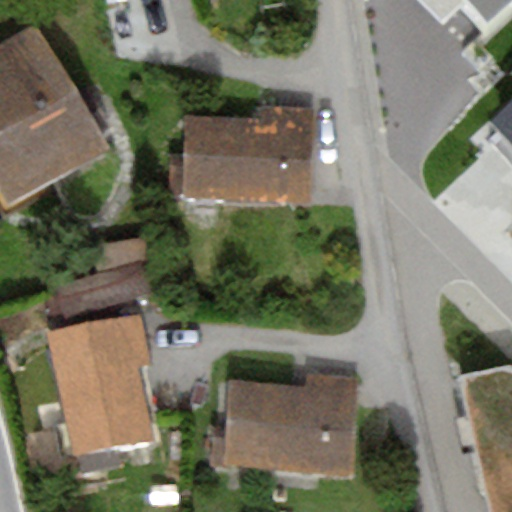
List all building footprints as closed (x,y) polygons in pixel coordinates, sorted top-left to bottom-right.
[(511,23),(511,0),(434,0),(485,50),(511,23)] [(32,41),(0,60),(0,218),(7,230),(110,168),(32,41)] [(259,140),(188,136),(185,210),(307,216),(312,121),(260,118),(259,140)] [(152,300),(142,270),(39,306),(50,336),(152,300)] [(139,324),(42,347),(71,472),(154,452),(136,376),(150,372),(139,324)] [(511,511),(511,380),(510,379),(459,388),(483,511),(511,511)] [(301,409),(230,402),(223,477),(352,488),(361,390),(303,385),(301,409)]
